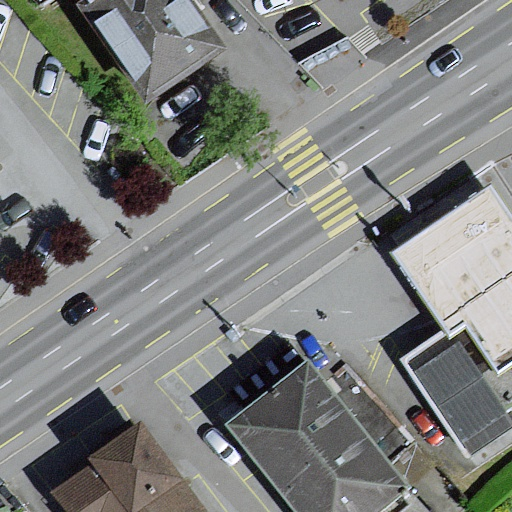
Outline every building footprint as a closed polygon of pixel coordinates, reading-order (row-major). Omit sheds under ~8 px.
[(70,0),(155,115),(241,52),(202,0),(70,0)] [(389,250),(441,325),(511,276),(511,213),(490,182),(389,250)] [(468,456),(511,425),(511,404),(511,402),(511,401),(511,276),(441,325),(398,353),(468,456)] [(377,511),(410,487),(306,365),(228,425),(300,511),(377,511)] [(185,511),(122,437),(41,505),(46,511),(185,511)] [(428,511),(418,499),(401,511),(428,511)]
